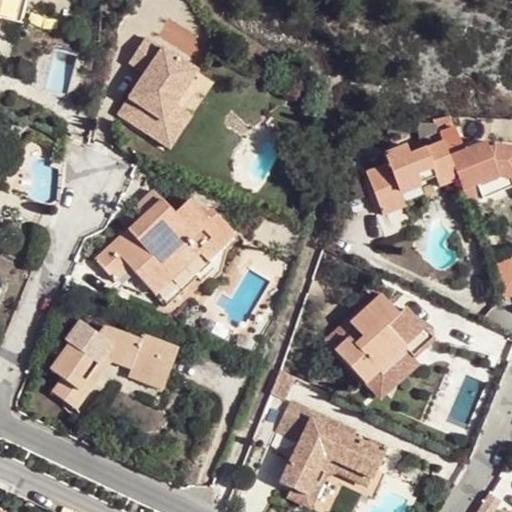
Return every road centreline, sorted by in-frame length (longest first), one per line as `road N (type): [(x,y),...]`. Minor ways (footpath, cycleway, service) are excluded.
road 1 (residential): [(97,173),(0,387)]
road 2 (residential): [(195,511),(0,419)]
